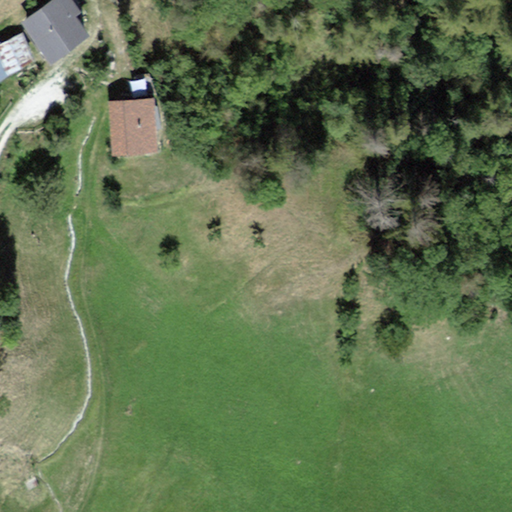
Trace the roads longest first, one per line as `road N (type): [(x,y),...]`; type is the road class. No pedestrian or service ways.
road 1 (track): [(77,511),(92,474),(100,401),(84,243),(115,36),(94,8)]
road 2 (track): [(94,8),(96,33),(0,130)]
